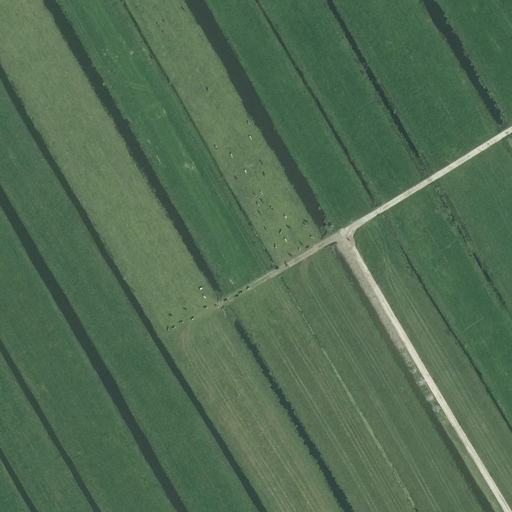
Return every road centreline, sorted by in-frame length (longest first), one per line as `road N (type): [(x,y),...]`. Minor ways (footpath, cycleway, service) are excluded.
road 1 (track): [(346,231),(509,511)]
road 2 (track): [(511,128),(288,265)]
